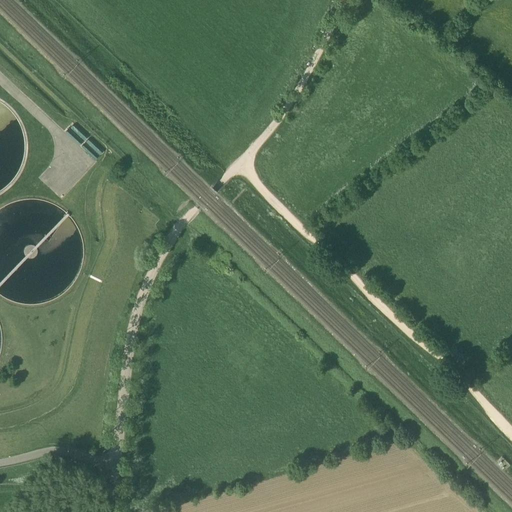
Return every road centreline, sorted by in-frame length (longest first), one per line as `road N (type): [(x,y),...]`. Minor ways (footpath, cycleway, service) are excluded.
road 1 (unclassified): [(113,511),(129,347),(159,257),(303,88),(345,0)]
road 2 (track): [(511,433),(419,328),(237,165)]
